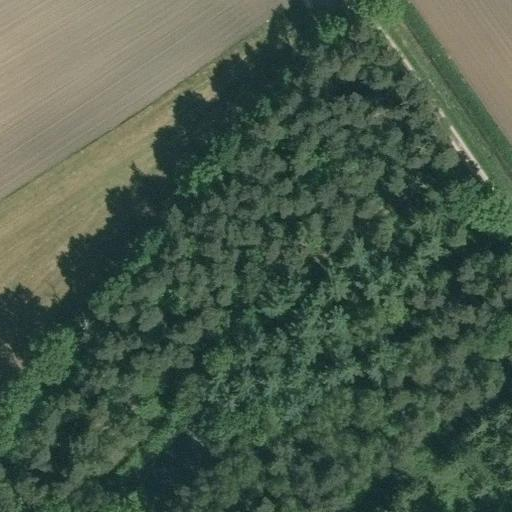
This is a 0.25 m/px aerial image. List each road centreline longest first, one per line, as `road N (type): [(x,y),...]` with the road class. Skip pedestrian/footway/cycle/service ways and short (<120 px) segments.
road 1 (track): [(453,165),(356,230),(99,434),(31,511)]
road 2 (track): [(511,252),(329,11)]
